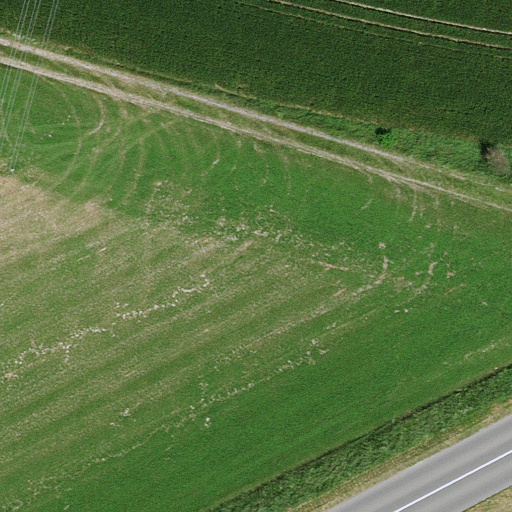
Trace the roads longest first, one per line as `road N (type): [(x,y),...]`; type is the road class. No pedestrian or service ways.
road 1 (track): [(0,50),(511,201)]
road 2 (secondary): [(394,511),(511,450)]
